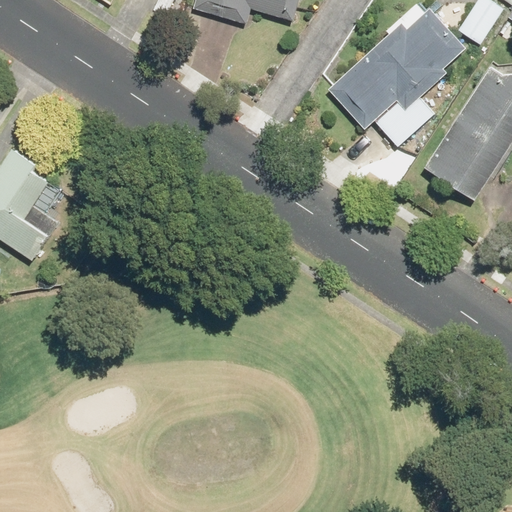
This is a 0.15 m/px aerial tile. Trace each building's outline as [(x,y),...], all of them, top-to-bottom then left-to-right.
[(201,0),(199,9),(253,24),(257,8),(301,21),(307,0),(201,0)] [(483,0),(467,29),(489,42),(509,9),(492,0),(483,0)] [(334,87),(370,128),(404,99),(412,108),(454,72),(450,68),(473,48),(441,11),(419,30),(411,21),(334,87)] [(511,72),(497,63),(431,167),(485,201),(511,157),(511,72)] [(22,157),(0,186),(0,227),(41,257),(61,229),(50,221),(71,192),(22,157)]
